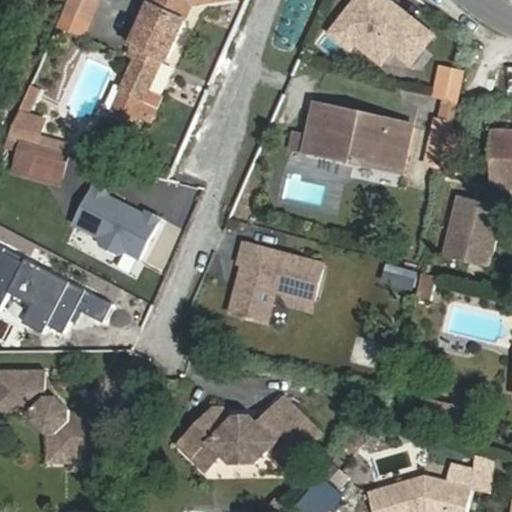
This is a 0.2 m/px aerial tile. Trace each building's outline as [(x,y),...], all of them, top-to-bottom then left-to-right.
[(103,0),(73,0),(64,24),(88,34),(103,0)] [(120,90),(145,101),(148,95),(165,60),(169,62),(193,4),(222,0),(158,0),(154,7),(150,6),(133,45),(140,48),(135,58),(120,90)] [(412,71),(439,36),(391,0),(352,0),(328,33),(379,71),(391,55),(412,71)] [(128,55),(135,58),(140,48),(133,45),(128,55)] [(462,72),(439,67),(433,93),(444,96),(456,99),(462,72)] [(22,110),(33,113),(43,89),(33,86),(22,110)] [(110,112),(135,123),(138,118),(152,124),(156,115),(142,108),(145,101),(120,90),(110,112)] [(456,99),(444,96),(438,121),(450,124),(456,99)] [(415,125),(372,116),(370,122),(352,118),(353,111),(317,103),(309,137),(305,151),(384,169),(387,156),(407,161),(415,125)] [(50,118),(33,113),(22,110),(12,137),(27,140),(45,145),(72,152),(75,142),(46,133),(50,118)] [(372,116),(353,111),(352,118),(370,122),(372,116)] [(511,131),(496,131),(495,187),(511,187),(511,131)] [(291,148),(299,150),(302,135),(294,134),(291,148)] [(309,137),(302,135),(299,150),(305,151),(309,137)] [(9,143),(25,147),(27,140),(12,137),(9,143)] [(20,168),(37,173),(45,145),(27,140),(25,147),(20,168)] [(45,145),(37,173),(65,180),(72,152),(45,145)] [(387,156),(384,169),(404,174),(407,161),(387,156)] [(11,187),(8,199),(40,208),(43,196),(11,187)] [(502,205),(458,194),(444,253),(487,263),(502,205)] [(8,211),(0,241),(0,271),(35,280),(40,263),(80,274),(93,232),(8,211)] [(283,255),(244,245),(239,264),(244,265),(232,314),(268,324),(276,292),(292,296),(314,302),(324,265),(296,258),(290,261),(282,260),(283,255)] [(423,273),(418,295),(433,299),(439,277),(423,273)] [(314,302),(292,296),(289,306),(312,311),(314,302)] [(511,307),(447,301),(443,338),(511,345),(511,336),(511,307)] [(40,436),(42,436),(53,435),(54,463),(66,463),(66,457),(99,456),(98,423),(78,423),(66,423),(65,415),(68,416),(39,378),(41,375),(40,373),(40,372),(2,372),(2,382),(0,381),(0,410),(27,411),(27,421),(40,436)] [(277,440),(261,425),(253,420),(239,420),(236,423),(224,411),(215,412),(182,446),(209,471),(222,457),(232,466),(256,466),(270,451),(282,461),(293,450),(300,457),(322,434),(319,429),(286,399),(277,409),(294,423),(277,440)] [(428,399),(423,421),(457,429),(462,407),(428,399)] [(277,409),(261,425),(277,440),(294,423),(277,409)] [(78,416),(68,416),(65,415),(66,423),(78,423),(78,416)] [(53,435),(42,436),(44,463),(54,463),(53,435)] [(290,468),(300,457),(293,450),(282,461),(290,468)] [(371,494),(376,511),(469,511),(474,489),(428,478),(371,494)] [(316,480),(296,502),(307,511),(308,511),(328,490),(316,480)] [(288,511),(289,511),(278,501),(268,511),(288,511)]
